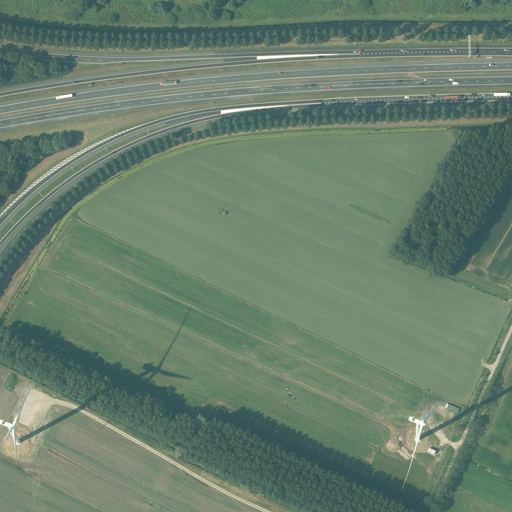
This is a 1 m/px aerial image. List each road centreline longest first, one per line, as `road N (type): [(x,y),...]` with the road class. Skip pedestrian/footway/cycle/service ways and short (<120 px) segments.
road 1 (motorway): [(511,66),(254,76),(0,110)]
road 2 (motorway): [(0,124),(181,97),(511,80)]
road 3 (motorway): [(0,246),(50,195),(143,138),(216,116),(320,100)]
road 4 (motorway): [(359,54),(169,69),(0,94)]
road 5 (motorway): [(359,54),(104,60),(0,50)]
road 6 (motorway): [(0,220),(58,171),(125,133),(210,109),(320,100)]
road 7 (unclassified): [(428,511),(511,324)]
road 8 (motorway): [(320,100),(511,94)]
road 9 (motorway): [(511,52),(359,54)]
